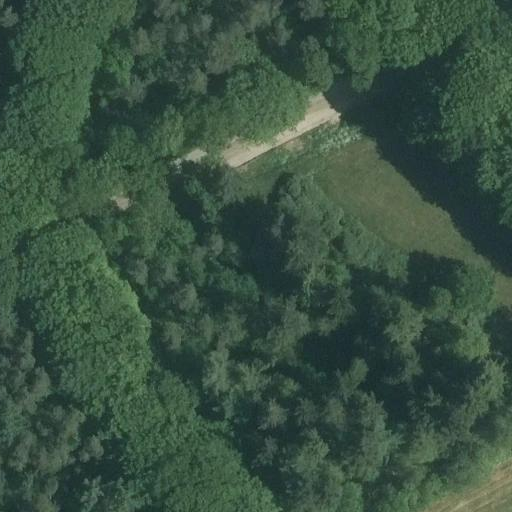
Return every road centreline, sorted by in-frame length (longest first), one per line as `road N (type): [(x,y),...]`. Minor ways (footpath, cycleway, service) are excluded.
road 1 (track): [(511,22),(23,255)]
road 2 (track): [(194,511),(23,255)]
road 3 (track): [(76,0),(9,226)]
road 4 (track): [(390,0),(511,148)]
